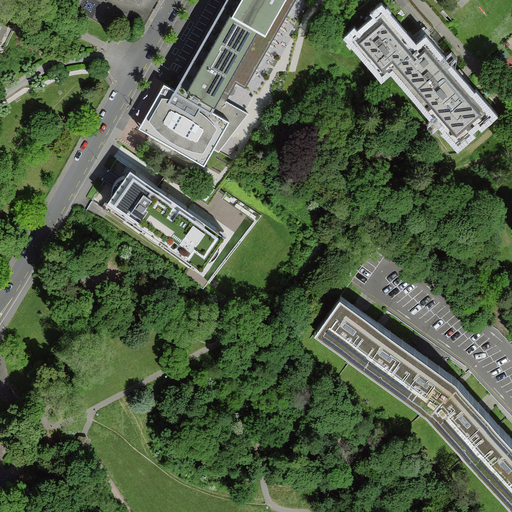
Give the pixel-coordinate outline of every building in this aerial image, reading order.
[(273,0),(225,0),(176,89),(168,84),(165,83),(152,105),(139,128),(147,132),(205,165),(214,149),(219,152),(248,113),(220,96),(273,0)] [(466,85),(425,38),(415,46),(384,10),(353,37),(385,73),(395,66),(415,88),(413,90),(457,140),(490,112),(466,85)] [(0,17),(0,44),(4,46),(14,24),(0,17)] [(131,170),(109,202),(202,267),(225,234),(131,170)] [(503,309),(485,287),(474,296),(492,318),(503,309)] [(341,296),(316,331),(353,358),(378,322),(341,296)] [(416,349),(378,322),(353,358),(390,384),(416,349)] [(454,376),(416,349),(390,384),(426,410),(459,380),(454,376)] [(500,424),(459,380),(426,410),(467,455),(500,424)] [(511,495),(511,437),(500,424),(467,455),(509,499),(511,495)] [(83,437),(80,436),(74,443),(78,450),(86,451),(91,443),(88,437),(83,437)]
